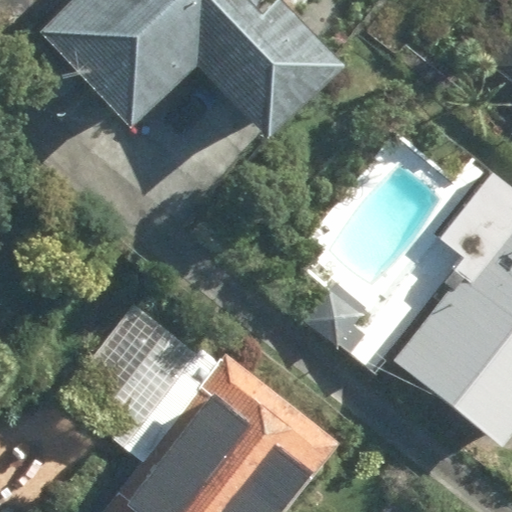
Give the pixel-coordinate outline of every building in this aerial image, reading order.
[(69,0),(32,36),(120,127),(184,66),(257,140),(331,69),(264,0),(69,0)] [(511,40),(491,66),(511,83),(511,40)] [(511,433),(511,189),(486,169),(388,291),(426,322),(391,365),(498,451),(511,433)] [(268,511),(330,437),(206,336),(114,449),(137,468),(101,511),(268,511)] [(53,511),(78,483),(0,419),(0,506),(7,511),(53,511)]
